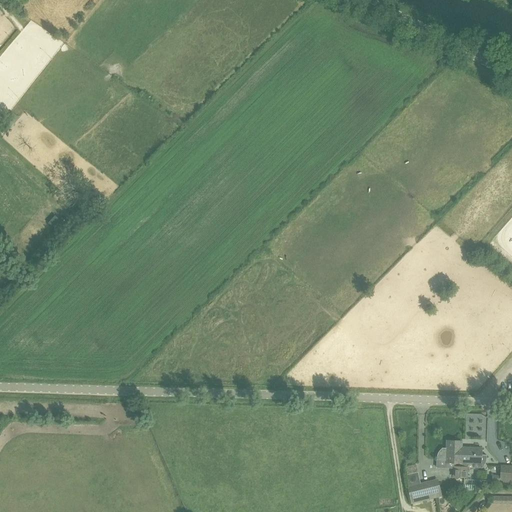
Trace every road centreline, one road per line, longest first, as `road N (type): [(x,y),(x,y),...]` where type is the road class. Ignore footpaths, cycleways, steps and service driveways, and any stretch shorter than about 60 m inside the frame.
road 1 (unclassified): [(511,405),(0,388)]
road 2 (secondary): [(511,73),(362,0)]
